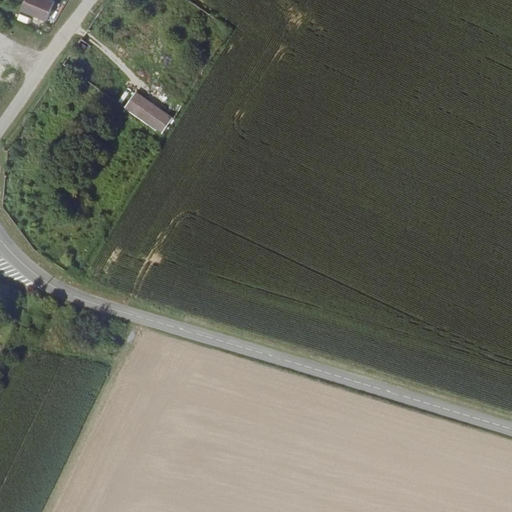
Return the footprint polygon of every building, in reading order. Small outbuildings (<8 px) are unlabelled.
[(25,0),(22,10),(47,21),(55,2),(49,0),(25,0)] [(78,60),(86,47),(82,44),(73,56),(78,60)] [(163,135),(174,120),(137,95),(127,109),(163,135)] [(68,272),(76,278),(81,270),(73,265),(68,272)] [(0,295),(17,303),(18,292),(4,286),(0,294),(0,295)] [(33,296),(22,336),(40,341),(51,301),(33,296)]
